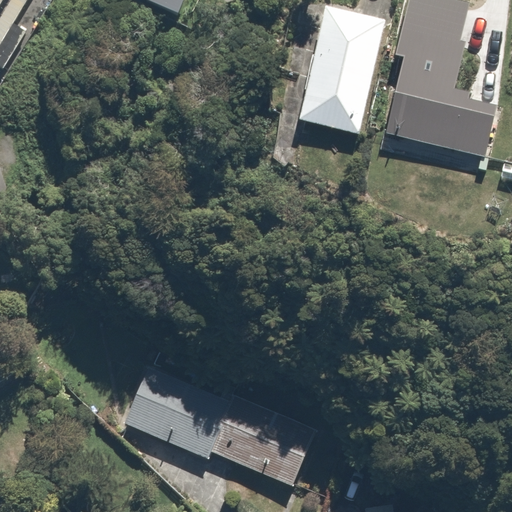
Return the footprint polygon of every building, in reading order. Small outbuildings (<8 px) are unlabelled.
[(37,0),(0,0),(0,67),(6,71),(29,35),(19,28),(37,0)] [(392,26),(331,13),(306,129),(368,142),(392,26)] [(468,50),(415,38),(391,140),(445,153),(468,50)] [(238,406),(146,368),(122,428),(211,464),(215,455),(303,491),(327,431),(242,396),(238,406)] [(426,511),(425,503),(372,510),(372,511),(426,511)]
